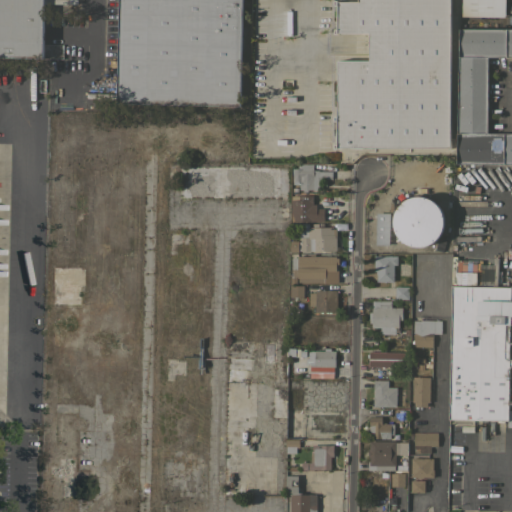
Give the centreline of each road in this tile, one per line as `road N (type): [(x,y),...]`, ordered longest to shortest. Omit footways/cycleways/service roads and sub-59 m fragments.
road 1 (residential): [(349,511),(358,177)]
road 2 (residential): [(213,511),(218,235)]
